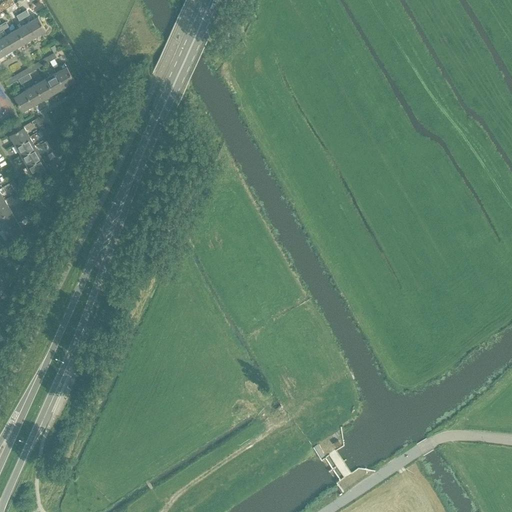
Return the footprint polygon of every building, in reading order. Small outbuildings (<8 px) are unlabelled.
[(24,18),(29,15),(26,10),(21,13),(24,18)] [(37,18),(27,23),(31,30),(35,36),(45,31),(37,18)] [(27,23),(17,29),(20,36),(24,42),(35,36),(31,30),(27,23)] [(0,47),(4,54),(14,48),(6,35),(7,35),(3,29),(0,24),(0,47)] [(7,35),(6,35),(14,48),(24,42),(20,36),(17,29),(7,35)] [(54,52),(46,56),(49,61),(56,57),(54,52)] [(46,56),(36,62),(37,65),(39,67),(49,61),(46,56)] [(33,64),(25,69),(28,73),(39,67),(37,65),(36,62),(35,63),(33,64)] [(61,70),(56,73),(60,80),(64,87),(74,82),(66,67),(64,63),(59,66),(61,70)] [(22,70),(15,74),(17,79),(28,73),(25,69),(24,69),(22,70)] [(56,73),(45,79),(50,86),(54,93),(64,87),(60,80),(56,73)] [(11,76),(4,80),(7,85),(17,79),(15,74),(13,75),(11,76)] [(45,79),(35,85),(43,99),(54,93),(50,86),(45,79)] [(35,85),(24,91),(29,98),(33,105),(43,99),(35,85)] [(24,91),(14,97),(22,111),(33,105),(29,98),(24,91)] [(39,117),(34,120),(40,131),(41,131),(45,128),(45,127),(43,123),(39,117)] [(24,127),(9,135),(15,145),(23,141),(30,137),(24,127)] [(41,131),(40,131),(46,141),(51,138),(49,134),(45,128),(41,131)] [(23,141),(15,145),(21,156),(36,147),(30,137),(23,141)] [(46,141),(52,151),(57,148),(55,144),(51,138),(46,141)] [(36,147),(21,156),(27,166),(42,158),(36,147)] [(57,148),(52,151),(55,155),(56,158),(61,155),(57,148)] [(42,158),(27,166),(33,177),(48,168),(45,164),(42,158)] [(15,181),(10,184),(15,193),(16,194),(21,191),(20,190),(18,187),(15,181)] [(16,194),(22,204),(27,201),(26,201),(24,197),(21,191),(16,194)] [(5,200),(0,203),(0,217),(11,211),(5,200)] [(22,204),(22,205),(27,214),(30,212),(32,211),(30,207),(27,202),(27,201),(22,204)] [(11,211),(0,217),(0,224),(2,228),(9,224),(16,220),(11,211)] [(30,212),(27,214),(31,221),(36,218),(33,213),(32,211),(30,212)] [(9,224),(2,228),(9,240),(23,232),(16,220),(9,224)] [(3,273),(1,274),(5,280),(9,278),(6,271),(3,273)]
